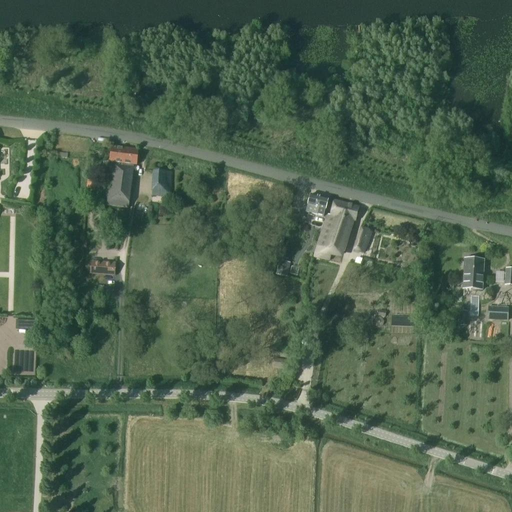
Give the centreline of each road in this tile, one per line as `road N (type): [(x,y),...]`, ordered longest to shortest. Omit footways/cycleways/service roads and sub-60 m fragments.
road 1 (tertiary): [(511,234),(375,206),(155,141),(0,120)]
road 2 (unclassified): [(0,398),(254,404),(511,484)]
road 3 (unknown): [(121,400),(123,268),(114,254),(99,253)]
